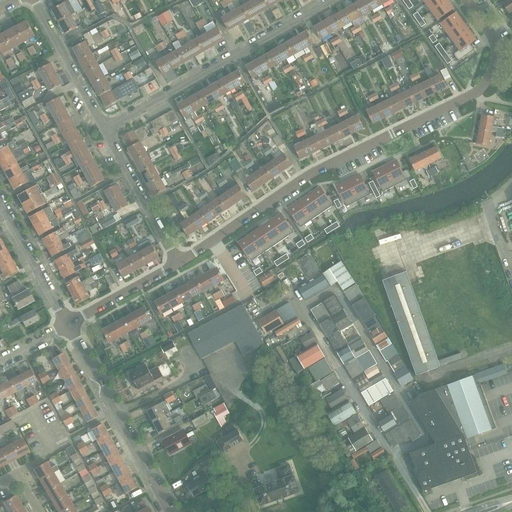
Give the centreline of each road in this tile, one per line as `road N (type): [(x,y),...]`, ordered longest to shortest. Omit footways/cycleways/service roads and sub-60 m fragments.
road 1 (residential): [(179,263),(313,172),(482,86),(495,53),(465,0)]
road 2 (residential): [(102,129),(332,0)]
road 3 (residential): [(169,511),(67,324)]
road 4 (residential): [(179,263),(102,129)]
road 5 (residential): [(102,129),(32,0)]
road 6 (residential): [(67,324),(0,203)]
road 7 (residential): [(67,324),(179,263)]
